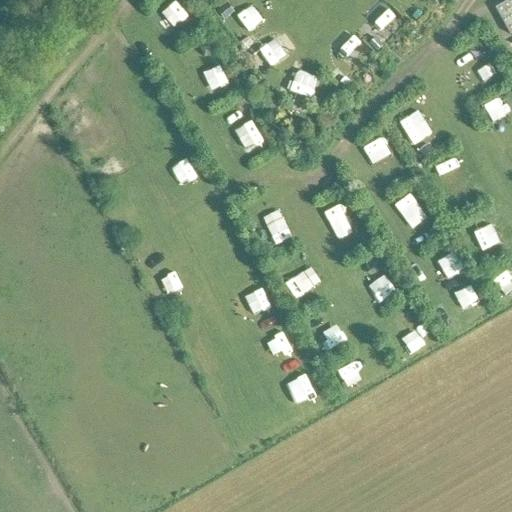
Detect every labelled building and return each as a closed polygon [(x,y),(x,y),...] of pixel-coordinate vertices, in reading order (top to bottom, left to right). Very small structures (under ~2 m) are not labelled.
[(378,2),(364,17),(389,39),(403,24),(378,2)] [(511,6),(511,7),(509,2),(495,10),(511,36),(511,35),(511,6)] [(226,21),(236,13),(229,4),(219,13),(226,21)] [(249,38),(241,44),(246,51),(254,45),(249,38)] [(261,48),(270,66),(288,57),(279,39),(261,48)] [(213,43),(203,47),(207,54),(216,50),(213,43)] [(224,66),(206,73),(214,94),(232,87),(224,66)] [(315,99),(323,77),(300,69),(292,91),(315,99)] [(274,97),(266,102),(273,114),(282,108),(274,97)] [(246,112),(254,108),(248,98),(240,103),(246,112)] [(485,110),(495,126),(507,119),(498,103),(485,110)] [(257,118),(246,122),(257,148),(267,144),(257,118)] [(429,147),(421,153),(426,159),(434,153),(429,147)] [(415,196),(398,205),(408,224),(425,215),(415,196)] [(448,247),(442,251),(444,255),(451,251),(448,247)] [(501,295),(511,289),(511,275),(510,272),(493,280),(501,295)] [(407,308),(391,317),(400,333),(416,324),(407,308)]
